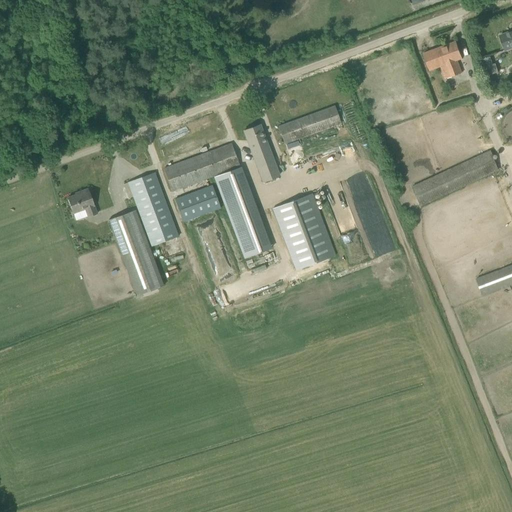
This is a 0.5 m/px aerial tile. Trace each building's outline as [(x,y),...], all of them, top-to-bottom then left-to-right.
[(511,31),(499,36),(505,51),(511,48),(511,31)] [(440,67),(445,79),(462,73),(457,61),(462,59),(456,42),(423,54),(429,71),(440,67)] [(481,60),(486,77),(498,73),(495,64),(492,65),(490,57),(481,60)] [(489,84),(495,91),(500,87),(495,80),(489,84)] [(341,123),(335,106),(278,127),(284,144),(299,138),(341,123)] [(263,183),(279,177),(259,125),(243,131),(263,183)] [(163,169),(172,192),(213,177),(243,260),(270,249),(231,144),(163,169)] [(490,150),(411,187),(420,207),(499,170),(490,150)] [(155,172),(128,182),(152,247),(179,237),(155,172)] [(175,200),(183,222),(220,209),(212,187),(186,197),(185,196),(175,200)] [(97,214),(88,189),(79,192),(80,193),(67,198),(73,214),(86,209),(88,218),(97,214)] [(312,194),(272,208),(295,271),(335,256),(312,194)] [(135,210),(107,221),(136,296),(164,286),(135,210)] [(482,297),(511,285),(511,264),(475,279),(482,297)]
